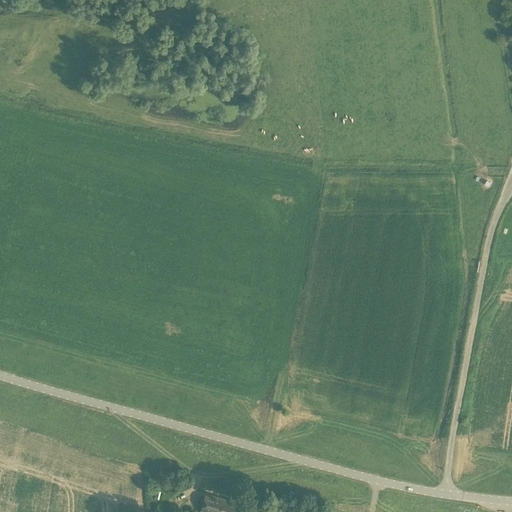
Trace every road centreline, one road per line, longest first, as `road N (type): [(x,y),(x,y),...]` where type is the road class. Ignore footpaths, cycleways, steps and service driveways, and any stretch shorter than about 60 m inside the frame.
road 1 (unclassified): [(444,494),(0,375)]
road 2 (unclassified): [(444,494),(465,327),(490,212),(511,172)]
